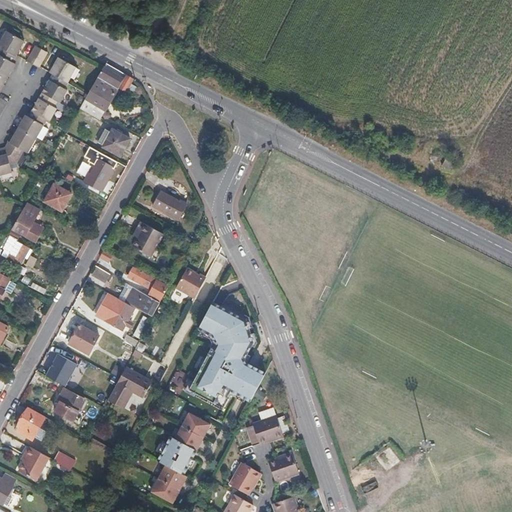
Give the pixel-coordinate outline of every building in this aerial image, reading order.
[(24,42),(6,32),(0,44),(0,48),(1,49),(16,57),(16,56),(24,42)] [(42,50),(36,46),(27,62),(33,66),(42,50)] [(16,57),(1,49),(0,50),(0,72),(9,78),(16,64),(13,62),(16,57)] [(49,54),(42,50),(33,66),(40,70),(41,68),(49,54)] [(75,68),(58,58),(49,73),(53,76),(67,83),(75,68)] [(114,94),(116,92),(117,90),(124,77),(105,65),(104,67),(87,95),(79,110),(99,120),(114,94)] [(0,92),(9,78),(0,72),(0,92)] [(67,83),(53,76),(43,95),(59,104),(66,91),(64,89),(67,83)] [(132,81),(124,77),(117,90),(124,94),(132,81)] [(59,104),(43,95),(33,113),(48,122),(51,123),(58,111),(55,109),(59,104)] [(30,119),(27,117),(19,130),(37,140),(48,122),(33,113),(30,119)] [(11,145),(8,143),(5,148),(10,166),(18,164),(24,153),(29,155),(37,140),(19,130),(11,145)] [(115,134),(111,132),(102,149),(119,158),(128,141),(120,136),(115,134)] [(79,154),(63,145),(55,159),(62,163),(61,165),(70,170),(79,154)] [(0,176),(12,173),(10,166),(5,148),(0,149),(0,176)] [(115,163),(99,155),(84,182),(101,192),(115,163)] [(71,195),(53,185),(43,203),(60,212),(71,195)] [(183,206),(159,193),(151,209),(175,221),(183,206)] [(39,211),(27,205),(13,230),(35,243),(41,231),(31,226),(33,223),(39,211)] [(136,231),(140,234),(136,240),(132,248),(150,257),(162,235),(140,222),(136,231)] [(33,223),(31,226),(41,231),(43,228),(33,223)] [(8,254),(10,255),(7,260),(18,267),(28,250),(15,243),(8,254)] [(7,260),(4,265),(15,271),(18,267),(7,260)] [(105,281),(109,272),(97,267),(93,276),(105,281)] [(133,268),(128,278),(150,289),(151,287),(154,288),(149,297),(160,303),(168,288),(133,268)] [(0,298),(10,280),(0,274),(0,298)] [(200,283),(187,276),(176,295),(196,306),(207,285),(200,282),(200,283)] [(135,290),(128,304),(152,318),(160,303),(149,297),(135,290)] [(133,309),(117,300),(104,323),(122,332),(133,309)] [(217,310),(214,308),(201,335),(211,341),(215,350),(214,350),(212,353),(209,352),(188,390),(221,409),(230,392),(241,398),(249,403),(263,375),(250,369),(245,366),(243,362),(251,347),(245,325),(217,310)] [(98,337),(78,327),(68,346),(88,356),(98,337)] [(137,343),(126,336),(122,343),(134,349),(137,343)] [(142,356),(134,352),(132,357),(139,361),(142,356)] [(57,356),(45,377),(64,388),(76,366),(57,356)] [(151,383),(125,369),(107,401),(123,409),(132,393),(143,399),(151,383)] [(273,380),(268,378),(264,384),(270,387),(273,380)] [(59,398),(62,399),(55,412),(73,422),(85,399),(64,388),(59,398)] [(43,419),(26,410),(17,428),(34,438),(43,419)] [(208,424),(186,415),(175,440),(164,435),(153,459),(158,462),(146,489),(178,503),(186,485),(190,475),(186,474),(208,424)] [(251,429),(252,431),(258,447),(258,449),(266,447),(282,441),(275,421),(251,429)] [(252,431),(245,433),(251,449),(258,447),(252,431)] [(23,457),(25,458),(22,464),(18,473),(35,482),(48,459),(28,448),(23,457)] [(271,466),(267,467),(273,488),(297,480),(290,460),(271,466)] [(71,467),(61,461),(59,465),(69,470),(70,471),(73,467),(71,467)] [(243,471),(237,468),(225,490),(243,500),(256,479),(243,471)] [(1,483),(0,482),(0,502),(3,504),(16,480),(5,474),(3,480),(1,483)] [(248,511),(239,507),(230,501),(223,511),(248,511)] [(279,507),(270,510),(271,511),(293,511),(291,503),(279,507)]
